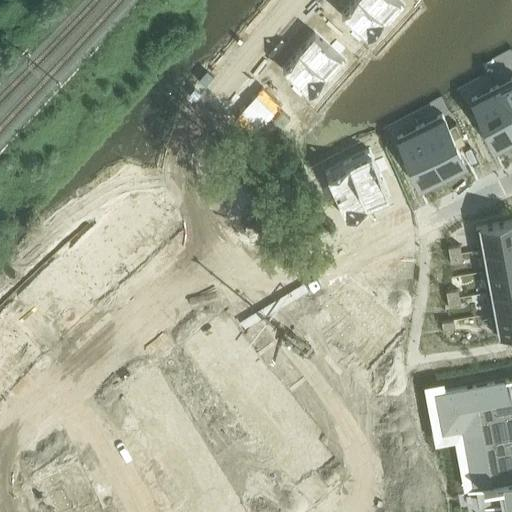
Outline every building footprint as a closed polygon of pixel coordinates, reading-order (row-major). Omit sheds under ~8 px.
[(387,0),(354,0),(353,2),(385,33),(403,14),(387,0)] [(353,2),(336,21),(365,48),(381,30),(385,34),(385,33),(353,2)] [(311,39),(294,58),(326,88),(344,70),(311,39)] [(294,58),(276,76),(306,103),(322,86),(326,89),(326,88),(294,58)] [(511,80),(495,90),(511,123),(511,80)] [(479,114),(472,118),(478,129),(485,125),(496,147),(511,138),(511,123),(495,90),(473,101),(479,114)] [(443,117),(421,128),(443,174),(465,163),(455,141),(462,137),(456,126),(449,130),(443,117)] [(405,152),(398,155),(403,166),(410,163),(421,185),(443,174),(421,128),(398,139),(405,152)] [(364,139),(340,150),(361,195),(385,184),(372,156),(380,152),(375,140),(367,144),(364,139)] [(319,167),(311,170),(316,181),(323,177),(337,207),(361,195),(340,150),(316,161),(319,167)] [(150,204),(135,217),(160,247),(175,234),(173,232),(166,222),(150,204)] [(135,217),(120,229),(145,259),(160,247),(135,217)] [(172,217),(166,222),(173,232),(180,226),(172,217)] [(511,219),(476,226),(480,249),(511,242),(511,219)] [(120,229),(105,242),(131,271),(145,259),(120,229)] [(105,242),(91,254),(116,284),(131,271),(105,242)] [(511,242),(480,249),(484,270),(511,264),(511,242)] [(460,244),(448,246),(450,254),(462,252),(460,244)] [(462,252),(450,254),(451,262),(463,260),(462,252)] [(91,254),(75,267),(83,276),(91,286),(99,295),(101,297),(116,284),(91,254)] [(68,258),(61,263),(69,272),(75,267),(68,258)] [(511,264),(484,270),(488,291),(511,286),(511,264)] [(75,267),(69,272),(77,282),(83,276),(75,267)] [(83,276),(77,282),(85,291),(91,286),(83,276)] [(350,282),(323,311),(335,322),(362,294),(350,282)] [(91,286),(85,291),(93,300),(99,295),(91,286)] [(511,286),(488,291),(492,312),(511,308),(511,286)] [(458,288),(446,290),(448,298),(460,296),(458,288)] [(362,294),(335,322),(347,333),(373,305),(362,294)] [(460,296),(448,298),(449,307),(461,304),(460,296)] [(373,305),(347,333),(348,333),(348,334),(358,344),(385,315),(373,305)] [(511,308),(492,312),(496,334),(511,331),(511,308)] [(385,315),(358,344),(374,359),(401,331),(385,315)] [(247,317),(237,324),(242,331),(252,323),(247,317)] [(454,319),(442,321),(443,330),(455,327),(454,319)] [(252,323),(242,331),(247,337),(257,329),(252,323)] [(213,326),(183,350),(197,368),(227,343),(213,326)] [(316,331),(307,339),(313,345),(322,336),(316,331)] [(8,332),(2,338),(11,346),(17,340),(8,332)] [(322,336),(313,345),(319,350),(327,342),(322,336)] [(2,338),(0,340),(0,362),(17,379),(31,364),(29,362),(20,354),(11,346),(2,338)] [(17,340),(11,346),(20,354),(26,348),(17,340)] [(227,343),(197,368),(211,384),(241,360),(227,343)] [(26,348),(20,354),(29,362),(34,356),(26,348)] [(274,350),(265,358),(270,364),(279,356),(274,350)] [(338,352),(330,361),(336,366),(344,358),(338,352)] [(279,356),(270,364),(275,370),(284,363),(279,356)] [(344,358),(336,366),(342,372),(350,363),(344,358)] [(241,360),(211,384),(224,401),(254,376),(241,360)] [(0,362),(0,388),(4,393),(17,379),(0,362)] [(157,375),(124,395),(136,415),(169,394),(157,375)] [(254,376),(224,401),(238,418),(268,393),(266,390),(265,390),(265,389),(254,376)] [(511,511),(511,377),(435,392),(443,433),(464,429),(475,487),(469,488),(469,490),(483,487),(486,503),(485,503),(485,505),(496,503),(497,511),(511,511)] [(301,384),(292,391),(297,398),(306,390),(301,384)] [(306,390),(297,398),(302,404),(311,396),(306,390)] [(268,393),(238,418),(252,435),(282,410),(268,393)] [(169,394),(136,415),(147,433),(180,413),(169,394)] [(282,410),(252,435),(265,451),(295,427),(282,410)] [(180,413),(147,433),(158,451),(191,431),(180,413)] [(329,417),(319,425),(324,431),(334,423),(329,417)] [(115,418),(104,424),(109,431),(119,425),(115,418)] [(334,423),(324,431),(330,437),(339,430),(334,423)] [(119,425),(109,431),(113,438),(123,432),(119,425)] [(295,427),(265,451),(279,468),(309,443),(295,427)] [(191,431),(158,451),(169,470),(203,450),(191,431)] [(309,443),(279,468),(293,485),(323,461),(309,443)] [(203,450),(169,470),(181,488),(214,468),(203,450)] [(137,455),(127,461),(131,468),(141,462),(137,455)] [(141,462),(131,468),(135,475),(146,469),(141,462)] [(214,468),(181,488),(192,507),(225,487),(214,468)] [(66,477),(30,493),(38,511),(43,511),(75,498),(66,477)] [(101,477),(90,482),(93,489),(104,484),(101,477)] [(104,484),(93,489),(96,497),(107,492),(104,484)] [(225,487),(192,507),(195,511),(224,511),(236,505),(225,487)] [(160,492),(149,498),(154,505),(164,499),(160,492)] [(81,511),(75,498),(43,511),(81,511)] [(164,499),(154,505),(158,511),(168,506),(164,499)]
